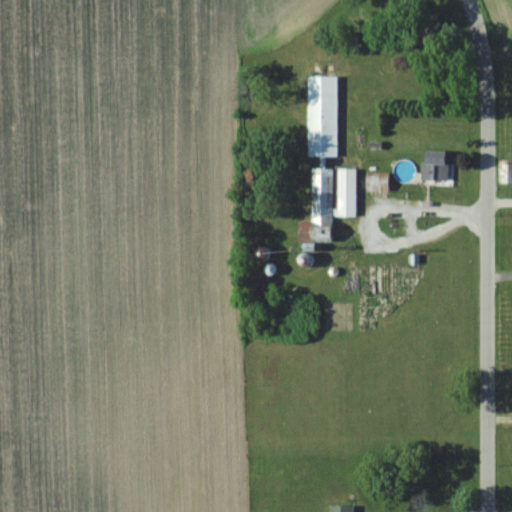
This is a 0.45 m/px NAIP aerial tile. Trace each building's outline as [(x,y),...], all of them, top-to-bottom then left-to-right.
[(307,157),(337,157),(337,75),(307,75),(307,157)] [(447,179),(447,150),(423,150),(423,179),(447,179)] [(499,183),(511,183),(511,159),(499,160),(499,183)] [(335,168),(311,168),(311,241),(332,241),(332,216),(356,216),(357,168),(335,168)] [(389,172),(366,172),(366,191),(389,191),(389,172)]
